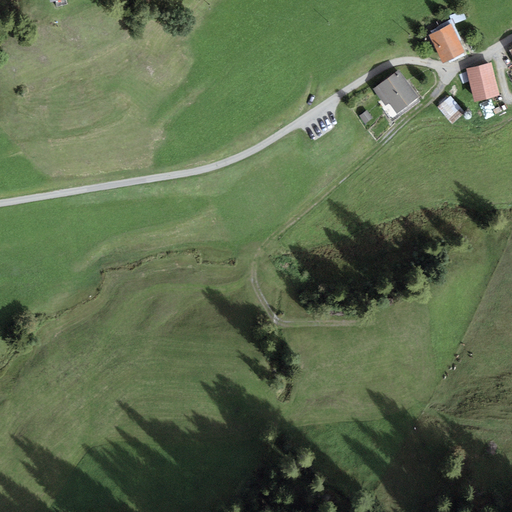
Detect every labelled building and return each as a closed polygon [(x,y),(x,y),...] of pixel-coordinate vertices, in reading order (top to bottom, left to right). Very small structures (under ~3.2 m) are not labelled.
[(449,27),(428,36),(439,61),(460,52),(449,27)] [(490,66),(465,70),(471,103),(496,98),(490,66)] [(398,71),(371,91),(382,106),(386,103),(393,113),(416,96),(398,71)] [(450,99),(437,109),(449,124),(462,113),(450,99)] [(367,114),(360,119),(364,126),(372,122),(367,114)] [(284,289),(291,276),(272,267),(265,280),(284,289)] [(274,379),(246,378),(245,400),(272,401),(274,379)]
